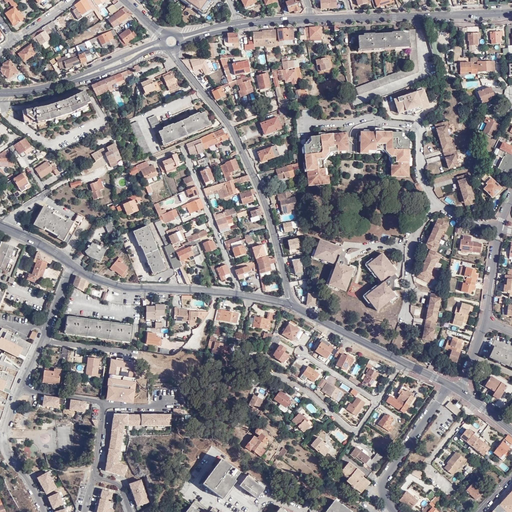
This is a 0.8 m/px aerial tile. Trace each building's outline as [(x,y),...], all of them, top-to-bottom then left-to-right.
[(18,6),(13,0),(4,0),(6,3),(9,1),(12,6),(6,9),(8,11),(5,13),(14,27),(17,25),(16,23),(19,21),(20,22),(23,20),(15,8),(18,6)] [(81,15),(91,9),(92,10),(93,10),(99,19),(100,18),(102,21),(103,20),(98,11),(97,8),(90,0),(81,0),(74,5),(76,8),(73,10),(72,11),(77,18),(81,15)] [(90,0),(97,8),(98,11),(99,10),(96,6),(105,0),(90,0)] [(113,4),(107,8),(111,14),(122,6),(118,2),(115,0),(114,0),(112,2),(113,4)] [(192,8),(198,12),(199,11),(204,15),(206,15),(208,12),(212,6),(213,4),(213,3),(208,0),(180,0),(188,5),(192,8)] [(256,3),(254,0),(239,0),(245,9),(256,3)] [(293,11),(294,13),(300,11),(299,9),(298,9),(294,0),(292,0),(285,3),(289,13),(293,11)] [(327,0),(319,0),(320,9),(328,8),(327,0)] [(335,0),(327,0),(328,8),(328,9),(336,8),(335,0)] [(132,15),(125,8),(107,21),(113,29),(132,15)] [(78,20),(92,10),(91,9),(81,15),(77,18),(78,20)] [(38,47),(50,39),(47,35),(52,32),(50,30),(47,25),(30,36),(38,47)] [(305,30),(307,42),(321,41),(321,27),(305,28),(305,30)] [(303,28),(299,29),(299,36),(304,35),(304,40),(304,43),(307,42),(305,30),(304,31),(303,28)] [(292,29),(277,30),(279,42),(279,47),(283,46),(283,42),(292,41),(293,41),(292,29)] [(415,29),(407,30),(407,33),(402,34),(402,32),(396,32),(390,32),(391,33),(374,34),(374,33),(369,34),(362,34),(362,36),(357,36),(357,49),(357,51),(408,47),(409,67),(354,88),(357,95),(417,72),(415,29)] [(114,30),(97,38),(102,49),(110,45),(108,41),(112,40),(112,39),(117,36),(114,30)] [(131,36),(127,31),(118,38),(123,48),(128,46),(127,44),(133,39),(131,36)] [(264,31),(260,31),(260,32),(252,33),(254,45),(254,47),(264,47),(263,39),(264,39),(264,31)] [(263,39),(264,47),(265,49),(276,48),(276,47),(279,47),(279,42),(275,42),(275,31),(264,31),(264,39),(263,39)] [(502,31),(489,32),(489,39),(491,40),(491,44),(501,44),(501,40),(503,40),(502,31)] [(468,46),(469,46),(474,45),(477,45),(477,37),(480,37),(480,33),(467,34),(468,41),(468,46)] [(234,47),(234,51),(239,51),(237,34),(227,34),(227,36),(227,40),(225,40),(224,40),(224,45),(228,44),(228,47),(234,47)] [(430,40),(435,58),(441,57),(437,39),(430,40)] [(23,62),(34,53),(32,50),(33,49),(30,45),(17,54),(23,62)] [(66,69),(86,61),(85,57),(90,55),(89,51),(83,53),(83,52),(82,53),(82,52),(70,56),(71,59),(68,60),(67,57),(62,59),(62,60),(57,62),(60,69),(65,67),(66,69)] [(327,58),(314,61),(315,66),(319,66),(320,70),(329,68),(327,58)] [(286,59),(281,60),(283,70),(294,68),(298,67),(297,61),(287,63),(286,59)] [(17,73),(8,60),(2,64),(3,66),(0,67),(0,68),(1,70),(0,70),(0,71),(3,76),(4,75),(7,79),(17,73)] [(193,71),(201,69),(200,65),(205,64),(204,60),(199,60),(191,63),(193,71)] [(480,60),(476,61),(476,64),(477,72),(494,71),(494,61),(480,62),(480,60)] [(234,76),(250,73),(248,63),(243,64),(243,62),(232,64),(234,76)] [(459,63),(459,64),(459,71),(459,73),(465,73),(470,72),(470,74),(476,74),(476,64),(471,65),(470,63),(464,63),(459,63)] [(227,64),(222,65),(227,80),(231,78),(227,64)] [(294,68),(283,70),(285,83),(291,82),(292,85),(297,84),(297,81),(294,68)] [(281,71),(271,73),(275,90),(279,89),(276,77),(278,77),(279,81),(284,80),(282,70),(281,71)] [(178,87),(171,71),(167,73),(162,75),(162,77),(169,91),(178,87)] [(107,88),(109,91),(113,89),(111,85),(123,80),(122,77),(120,74),(104,81),(107,88)] [(266,74),(256,76),(259,93),(264,92),(263,89),(269,88),(266,74)] [(251,81),(251,77),(236,80),(237,85),(238,85),(240,91),(238,92),(240,98),(247,95),(247,94),(253,92),(252,88),(251,89),(249,82),(251,81)] [(150,80),(141,84),(145,94),(155,89),(156,91),(160,89),(156,80),(151,82),(150,80)] [(220,87),(221,90),(229,86),(230,89),(237,86),(236,80),(232,81),(228,83),(220,87)] [(107,88),(104,81),(91,86),(94,93),(107,88)] [(207,92),(214,101),(224,96),(221,90),(220,87),(207,92)] [(490,88),(477,92),(482,105),(496,100),(493,92),(491,92),(490,88)] [(422,90),(393,100),(398,114),(405,111),(406,115),(428,108),(422,90)] [(72,113),(86,106),(86,105),(90,103),(84,92),(75,96),(65,101),(56,104),(45,108),(34,110),(33,110),(25,111),(21,112),(24,124),(27,123),(28,124),(35,123),(61,117),(72,113)] [(161,142),(162,145),(209,124),(207,121),(204,113),(199,115),(198,113),(196,114),(195,113),(189,115),(190,117),(191,119),(188,120),(174,126),(173,124),(170,125),(170,124),(164,126),(164,127),(165,129),(163,131),(162,131),(155,115),(147,118),(154,134),(158,133),(162,142),(161,142)] [(496,122),(486,117),(483,122),(486,124),(482,132),(492,137),(498,125),(495,123),(496,122)] [(276,118),(260,124),(264,136),(281,129),(276,118)] [(142,156),(150,153),(137,121),(129,125),(142,156)] [(209,124),(162,145),(163,147),(212,126),(210,121),(207,121),(209,124)] [(445,127),(447,126),(446,122),(434,125),(435,130),(436,129),(437,131),(436,132),(439,140),(448,137),(446,130),(445,127)] [(222,129),(213,133),(216,141),(216,142),(226,138),(229,137),(227,134),(225,135),(222,129)] [(383,131),(378,131),(378,134),(376,134),(376,133),(374,133),(365,133),(365,135),(360,135),(360,154),(367,154),(367,150),(386,151),(391,156),(390,170),(395,170),(394,177),(408,177),(408,141),(404,141),(403,139),(400,137),(397,133),(383,133),(383,131)] [(203,138),(199,139),(203,149),(207,147),(205,144),(216,141),(213,133),(206,136),(207,137),(203,138)] [(333,135),(322,134),(322,138),(320,138),(320,137),(318,137),(310,138),(310,142),(309,143),(306,146),(304,150),(305,164),(303,164),(303,169),(307,169),(307,171),(306,171),(306,173),(307,182),(310,182),(310,187),(329,185),(328,177),(324,177),(322,159),(327,154),(342,152),(341,148),(347,147),(346,134),(339,135),(335,135),(333,135)] [(450,144),(448,137),(439,140),(441,148),(442,148),(443,150),(442,150),(443,155),(455,151),(454,147),(451,148),(450,144)] [(23,138),(14,144),(15,146),(14,146),(15,148),(19,154),(30,147),(23,138)] [(186,144),(190,155),(196,152),(197,151),(198,154),(204,151),(203,149),(199,139),(186,144)] [(111,150),(116,161),(121,159),(115,144),(103,149),(102,147),(96,150),(100,158),(101,157),(105,155),(111,150)] [(275,145),(257,153),(261,162),(279,155),(275,145)] [(510,165),(511,160),(511,155),(510,155),(511,151),(505,148),(503,151),(501,156),(503,157),(498,168),(508,173),(511,166),(510,165)] [(127,160),(132,158),(128,149),(123,151),(127,160)] [(111,150),(105,155),(111,168),(117,165),(116,161),(111,150)] [(456,155),(455,151),(443,155),(444,159),(445,158),(446,161),(445,161),(448,169),(457,166),(455,159),(454,156),(456,155)] [(4,152),(0,154),(0,166),(9,166),(9,167),(11,167),(11,166),(13,165),(13,162),(12,162),(10,162),(10,159),(10,152),(4,152)] [(163,172),(164,172),(174,168),(177,167),(176,162),(178,161),(175,154),(167,158),(168,160),(159,164),(163,172)] [(98,160),(79,172),(81,175),(83,173),(84,174),(88,171),(87,170),(91,167),(91,166),(97,162),(100,167),(105,165),(101,157),(100,158),(98,160)] [(197,161),(198,165),(208,161),(206,157),(197,161)] [(239,170),(234,158),(225,162),(225,163),(220,165),(225,178),(231,175),(230,173),(239,170)] [(139,164),(135,166),(137,172),(139,171),(140,173),(141,172),(144,180),(157,175),(153,165),(148,166),(146,161),(139,164)] [(49,165),(46,162),(34,169),(40,178),(52,171),(55,175),(58,174),(52,163),(49,165)] [(294,176),(292,168),(297,167),(297,163),(286,166),(276,169),(277,171),(280,181),(287,179),(286,177),(289,176),(290,177),(294,176)] [(130,168),(127,169),(131,175),(138,172),(137,172),(135,166),(130,168)] [(200,172),(205,183),(212,180),(209,172),(212,171),(210,168),(200,172)] [(5,181),(14,176),(13,174),(7,177),(2,169),(0,170),(0,172),(5,181)] [(261,182),(265,180),(263,175),(277,171),(276,169),(258,175),(261,182)] [(22,173),(13,179),(7,183),(8,185),(14,181),(21,192),(30,187),(22,173)] [(250,181),(247,175),(233,180),(227,182),(224,183),(229,196),(237,194),(233,184),(237,182),(238,184),(250,181)] [(460,192),(470,189),(465,175),(456,178),(457,182),(459,188),(460,192)] [(192,181),(191,176),(182,180),(184,184),(192,181)] [(489,176),(483,182),(488,186),(484,189),(492,198),(501,189),(489,176)] [(184,184),(187,190),(195,187),(192,181),(184,184)] [(99,187),(97,182),(90,184),(92,190),(90,190),(94,199),(102,197),(100,191),(99,187)] [(229,196),(224,183),(219,184),(217,185),(210,187),(203,189),(206,197),(213,194),(212,192),(217,190),(221,189),(224,198),(229,196)] [(187,190),(178,194),(179,197),(181,196),(183,196),(185,200),(198,195),(195,187),(187,190)] [(474,204),(470,189),(460,192),(461,196),(464,203),(465,207),(474,204)] [(249,190),(239,193),(243,205),(253,202),(251,195),(249,190)] [(285,192),(276,194),(278,201),(279,200),(281,200),(281,202),(280,203),(282,211),(290,209),(297,208),(295,197),(289,198),(288,192),(285,192)] [(139,193),(121,201),(122,204),(116,207),(118,211),(124,208),(127,215),(138,210),(133,200),(136,199),(137,201),(141,199),(139,193)] [(203,208),(199,199),(180,207),(182,210),(187,208),(189,214),(203,208)] [(159,216),(166,212),(164,208),(161,210),(158,203),(154,205),(159,216)] [(84,218),(78,214),(73,222),(67,219),(67,220),(60,216),(54,213),(54,212),(43,206),(33,224),(44,230),(45,229),(57,236),(57,237),(68,243),(78,226),(79,227),(84,218)] [(261,214),(258,206),(249,210),(252,220),(257,218),(256,216),(261,214)] [(235,211),(234,208),(224,210),(225,212),(213,216),(215,220),(230,216),(231,215),(236,214),(235,211)] [(159,216),(162,223),(164,222),(165,223),(175,219),(174,217),(178,215),(175,209),(174,210),(170,211),(166,213),(160,216),(159,216)] [(215,220),(219,230),(228,227),(227,224),(232,223),(230,216),(215,220)] [(437,219),(431,233),(440,238),(443,231),(444,228),(446,229),(448,225),(437,219)] [(110,220),(104,223),(108,233),(115,231),(110,220)] [(186,283),(189,284),(178,260),(174,250),(165,232),(162,225),(160,220),(155,223),(166,246),(164,247),(173,269),(179,267),(186,283)] [(291,222),(282,224),(284,232),(293,230),(291,222)] [(147,226),(133,232),(139,246),(140,245),(141,248),(142,248),(153,275),(165,270),(147,226)] [(178,232),(176,227),(166,232),(172,245),(184,240),(180,231),(178,232)] [(206,236),(208,235),(206,230),(198,234),(200,239),(206,236)] [(440,238),(431,233),(424,247),(429,250),(435,252),(437,248),(435,247),(437,244),(440,238)] [(200,239),(198,234),(187,238),(189,243),(193,241),(194,242),(195,241),(199,239),(200,239)] [(468,250),(468,251),(480,253),(481,244),(470,242),(471,237),(463,236),(462,240),(460,239),(459,249),(461,249),(468,250)] [(211,240),(203,244),(207,253),(216,249),(214,243),(212,243),(211,240)] [(241,240),(234,242),(225,245),(227,250),(232,249),(235,257),(246,254),(241,240)] [(341,248),(319,240),(313,258),(335,266),(328,286),(345,292),(353,270),(345,267),(347,264),(343,258),(345,253),(340,251),(341,248)] [(15,247),(1,241),(0,244),(0,267),(6,270),(10,258),(15,247)] [(195,241),(194,242),(174,250),(178,260),(188,256),(190,260),(194,259),(193,258),(198,256),(200,255),(195,241)] [(107,248),(103,245),(101,248),(99,247),(92,243),(90,247),(91,247),(88,253),(100,260),(107,248)] [(264,244),(249,249),(253,261),(256,260),(255,259),(267,255),(264,244)] [(99,262),(100,260),(88,253),(91,247),(90,247),(85,252),(85,253),(85,254),(86,255),(87,256),(90,257),(91,257),(93,258),(96,259),(99,262)] [(435,252),(429,250),(428,254),(429,254),(428,256),(427,256),(423,263),(432,268),(435,261),(437,258),(439,259),(441,255),(435,252)] [(52,259),(39,252),(37,254),(35,258),(33,263),(36,264),(32,274),(26,272),(25,276),(24,276),(24,278),(39,283),(47,262),(49,263),(52,259)] [(381,254),(367,266),(382,283),(366,297),(378,311),(396,296),(391,290),(393,288),(394,281),(397,278),(394,274),(396,272),(381,254)] [(268,260),(267,256),(256,260),(257,263),(258,271),(259,274),(271,271),(269,264),(275,262),(274,258),(268,260)] [(123,261),(119,258),(110,269),(114,272),(115,271),(123,278),(127,273),(125,271),(127,268),(121,263),(123,261)] [(302,259),(292,260),(294,277),(304,275),(302,259)] [(247,261),(236,265),(238,270),(248,266),(254,264),(254,262),(252,263),(252,261),(248,263),(247,261)] [(221,267),(220,263),(210,268),(213,273),(217,271),(221,281),(226,279),(224,275),(229,273),(226,265),(221,267)] [(248,266),(238,270),(237,270),(235,271),(237,275),(243,274),(250,271),(249,268),(254,267),(256,272),(258,271),(257,263),(254,264),(248,266)] [(429,274),(432,268),(423,263),(423,264),(419,271),(420,272),(419,274),(418,273),(416,277),(427,283),(429,279),(427,278),(429,274)] [(473,274),(474,270),(461,266),(459,275),(467,277),(466,280),(475,282),(477,275),(475,274),(473,274)] [(85,280),(77,276),(73,285),(82,290),(85,280)] [(511,276),(508,276),(507,276),(507,280),(505,280),(503,293),(510,294),(510,292),(511,292),(511,276)] [(475,282),(466,280),(465,283),(462,283),(460,292),(469,294),(470,289),(474,290),(475,286),(475,282)] [(348,289),(357,292),(359,284),(351,282),(348,289)] [(308,292),(306,305),(315,306),(317,294),(308,292)] [(427,309),(437,311),(440,296),(430,293),(430,298),(428,305),(427,309)] [(470,306),(461,303),(460,307),(456,306),(454,314),(455,314),(453,319),(452,323),(461,326),(463,322),(463,320),(467,321),(469,315),(468,315),(469,310),(470,306)] [(159,305),(156,305),(156,306),(155,315),(160,315),(164,315),(165,305),(159,304),(159,305)] [(156,306),(152,305),(147,305),(147,306),(146,311),(146,316),(155,317),(155,315),(156,306)] [(197,318),(197,312),(188,312),(189,311),(178,310),(178,308),(174,308),(173,319),(175,319),(175,322),(181,322),(181,321),(195,322),(195,317),(197,318)] [(424,324),(434,326),(437,311),(427,309),(427,313),(425,320),(424,324)] [(238,314),(221,311),(219,320),(236,324),(238,314)] [(274,314),(268,313),(266,319),(255,317),(254,317),(254,320),(253,325),(252,327),(269,330),(271,320),(273,320),(274,314)] [(132,327),(123,325),(119,325),(101,322),(98,322),(80,319),(76,319),(67,317),(65,329),(63,329),(64,324),(60,324),(58,333),(64,334),(64,333),(129,342),(132,327)] [(299,329),(289,323),(282,334),(292,340),(299,329)] [(431,341),(434,326),(424,324),(424,328),(422,335),(421,339),(431,341)] [(0,350),(25,361),(32,343),(0,330),(0,350)] [(29,338),(35,340),(38,333),(32,331),(29,338)] [(160,335),(147,333),(146,344),(159,346),(161,345),(161,341),(160,339),(160,335)] [(273,334),(271,340),(270,341),(277,344),(280,339),(273,334)] [(210,336),(207,348),(212,349),(211,352),(221,355),(222,351),(229,353),(231,346),(223,345),(223,344),(219,343),(219,342),(216,341),(217,338),(210,336)] [(459,349),(460,345),(462,341),(452,338),(452,340),(451,341),(447,340),(445,349),(451,351),(448,360),(453,361),(457,362),(460,353),(456,352),(457,348),(459,349)] [(333,348),(329,345),(328,347),(321,342),(315,350),(327,358),(333,348)] [(286,349),(280,345),(272,356),(282,363),(285,359),(286,359),(288,356),(283,352),(286,349)] [(511,354),(504,351),(494,346),(489,356),(511,367),(511,354)] [(67,362),(68,348),(62,347),(62,353),(60,353),(59,360),(67,362)] [(344,350),(340,347),(334,356),(339,359),(336,365),(346,370),(348,366),(350,361),(353,362),(355,359),(346,354),(345,355),(342,354),(344,350)] [(256,361),(262,363),(264,357),(265,355),(260,353),(256,361)] [(0,369),(6,371),(7,367),(18,371),(21,363),(0,355),(0,369)] [(375,368),(377,362),(376,361),(369,359),(367,363),(372,366),(375,368)] [(355,363),(351,373),(356,375),(360,365),(355,363)] [(103,376),(104,367),(91,365),(90,375),(103,377),(103,376)] [(318,373),(308,366),(300,378),(305,382),(307,378),(313,382),(316,378),(315,377),(318,373)] [(368,373),(366,375),(363,380),(361,384),(367,387),(369,384),(371,385),(378,373),(369,368),(367,372),(368,373)] [(64,382),(65,374),(60,373),(54,372),(44,370),(42,382),(58,385),(59,382),(64,382)] [(0,391),(9,395),(15,377),(0,371),(0,391)] [(103,377),(102,388),(108,389),(109,384),(118,385),(118,384),(119,378),(119,377),(103,376),(103,377)] [(355,384),(357,380),(355,379),(355,380),(352,378),(353,377),(351,376),(348,380),(355,384)] [(507,387),(490,376),(484,385),(494,391),(492,395),(499,399),(507,387)] [(326,382),(321,379),(317,385),(322,388),(326,382)] [(335,400),(338,397),(341,392),(327,383),(321,391),(335,400)] [(302,394),(295,389),(292,393),(300,398),(302,394)] [(320,392),(315,389),(314,391),(318,394),(318,395),(323,400),(325,397),(319,393),(320,392)] [(400,389),(398,392),(400,394),(398,397),(396,395),(394,398),(390,395),(386,400),(404,412),(414,398),(411,396),(412,393),(407,390),(405,392),(400,389)] [(281,404),(286,407),(290,402),(288,401),(290,398),(280,391),(274,399),(281,404)] [(265,397),(259,393),(257,396),(254,395),(253,397),(251,396),(249,399),(251,400),(248,405),(251,407),(250,409),(254,412),(255,409),(257,410),(265,397)] [(58,408),(60,398),(56,397),(55,399),(48,397),(48,396),(44,396),(43,406),(50,407),(58,408)] [(358,409),(360,410),(365,403),(357,397),(351,404),(350,403),(346,409),(354,414),(358,409)] [(85,412),(86,402),(82,401),(82,403),(78,402),(75,401),(75,400),(71,400),(69,410),(77,411),(85,412)] [(288,409),(286,407),(281,404),(278,408),(285,413),(288,409)] [(305,419),(299,413),(291,421),(303,433),(310,426),(304,420),(305,419)] [(128,425),(128,415),(116,414),(116,419),(114,419),(109,450),(120,451),(124,425),(128,425)] [(333,421),(327,414),(322,419),(325,423),(322,426),(325,429),(333,421)] [(393,418),(387,414),(386,417),(384,416),(381,420),(378,424),(390,431),(393,426),(389,424),(393,418)] [(142,425),(142,415),(138,415),(139,416),(131,416),(131,415),(128,415),(128,425),(142,426),(142,425)] [(171,426),(171,415),(142,415),(142,425),(148,425),(148,423),(153,423),(152,425),(159,425),(159,423),(165,423),(165,426),(171,426)] [(483,455),(490,448),(467,429),(460,436),(483,455)] [(262,447),(268,439),(259,432),(259,431),(258,430),(257,430),(256,430),(255,431),(255,432),(256,433),(257,435),(255,437),(254,436),(252,437),(251,437),(246,443),(248,444),(245,447),(250,450),(251,449),(261,457),(266,450),(262,447)] [(317,438),(310,446),(317,452),(318,452),(323,456),(328,451),(323,446),(325,445),(317,438)] [(508,447),(501,442),(493,452),(503,461),(508,454),(505,452),(508,447)] [(370,458),(355,447),(350,454),(356,458),(357,456),(366,462),(370,458)] [(287,451),(283,448),(280,452),(281,453),(278,456),(281,458),(287,451)] [(116,463),(117,456),(119,456),(120,451),(109,450),(106,469),(109,470),(108,472),(124,476),(127,466),(118,463),(116,463)] [(457,466),(463,458),(456,452),(447,463),(448,464),(444,468),(452,474),(458,466),(457,466)] [(365,463),(373,469),(382,457),(377,453),(371,460),(370,458),(366,462),(365,463)] [(466,460),(463,458),(457,466),(458,466),(460,468),(466,460)] [(239,473),(221,459),(202,484),(222,499),(236,481),(234,480),(239,473)] [(349,461),(340,471),(348,478),(346,480),(360,493),(369,482),(362,477),(364,474),(349,461)] [(466,477),(471,470),(467,467),(462,473),(466,477)] [(57,488),(48,472),(44,474),(39,477),(37,478),(39,481),(41,481),(43,485),(42,485),(45,492),(47,491),(48,493),(54,490),(57,488)] [(263,488),(246,476),(239,486),(248,492),(256,498),(263,488)] [(149,502),(141,480),(130,484),(131,488),(132,488),(139,506),(138,506),(137,506),(136,506),(138,510),(141,509),(140,505),(149,502)] [(472,483),(465,490),(476,499),(482,492),(472,483)] [(511,511),(511,486),(503,496),(506,498),(492,511),(511,511)] [(139,506),(132,488),(131,488),(130,488),(134,499),(135,499),(137,506),(138,506),(139,506)] [(111,500),(113,493),(100,489),(98,497),(101,497),(109,499),(111,500)] [(436,495),(437,494),(431,489),(424,498),(429,503),(430,502),(436,495)] [(406,490),(402,495),(404,497),(400,501),(404,505),(405,503),(411,509),(418,501),(406,490)] [(64,504),(59,493),(56,494),(49,497),(48,497),(50,501),(51,500),(53,505),(51,505),(53,509),(54,508),(61,505),(64,504)] [(436,495),(430,502),(434,505),(441,498),(436,495)] [(109,508),(111,501),(108,501),(101,499),(97,498),(96,505),(109,508)] [(349,511),(334,500),(324,511),(349,511)]
